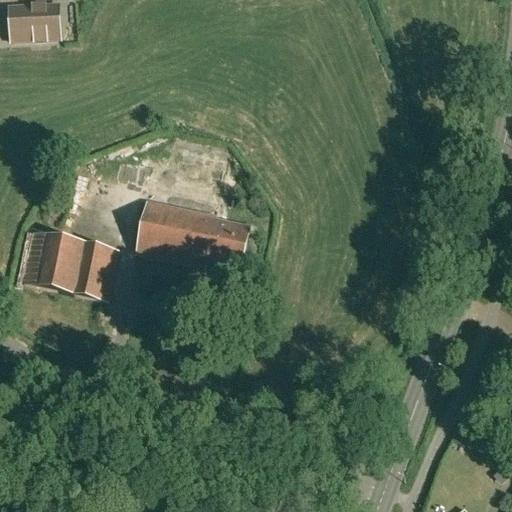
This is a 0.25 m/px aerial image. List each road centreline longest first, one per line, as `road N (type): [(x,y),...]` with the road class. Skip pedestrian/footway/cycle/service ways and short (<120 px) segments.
road 1 (secondary): [(387,494),(511,163)]
road 2 (unclassified): [(156,414),(387,494)]
road 3 (unclassified): [(156,414),(0,343)]
road 4 (unclassified): [(0,443),(156,414)]
